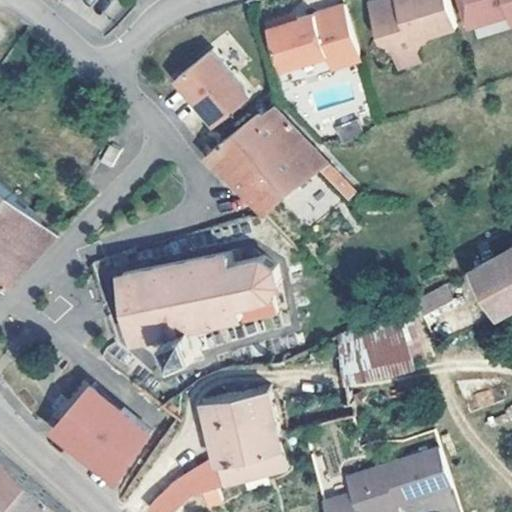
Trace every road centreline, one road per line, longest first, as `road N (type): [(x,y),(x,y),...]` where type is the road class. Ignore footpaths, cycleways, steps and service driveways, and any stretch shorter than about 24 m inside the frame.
road 1 (residential): [(112,80),(154,121),(160,148),(0,314)]
road 2 (residential): [(112,80),(166,19),(229,0)]
road 3 (tertiary): [(104,511),(0,416)]
road 4 (residential): [(9,0),(41,16),(112,80)]
